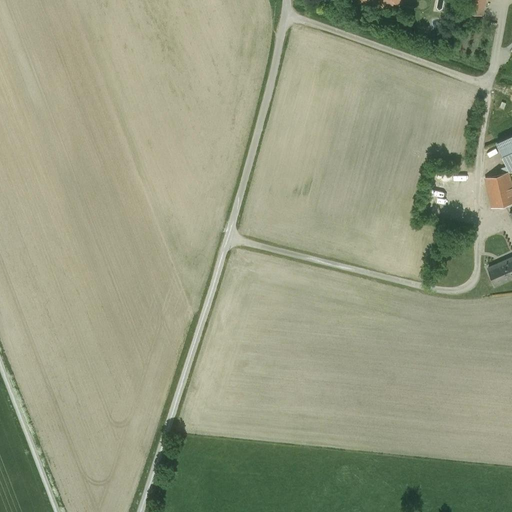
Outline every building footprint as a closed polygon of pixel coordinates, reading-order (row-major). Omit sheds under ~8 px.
[(485,0),(466,0),(464,10),(482,14),(485,0)] [(494,30),(470,25),(468,34),(492,40),(494,30)] [(511,135),(497,142),(509,170),(511,168),(511,135)] [(511,171),(485,178),(492,207),(511,202),(511,186),(511,171)] [(511,257),(488,268),(495,285),(511,277),(511,257)]
